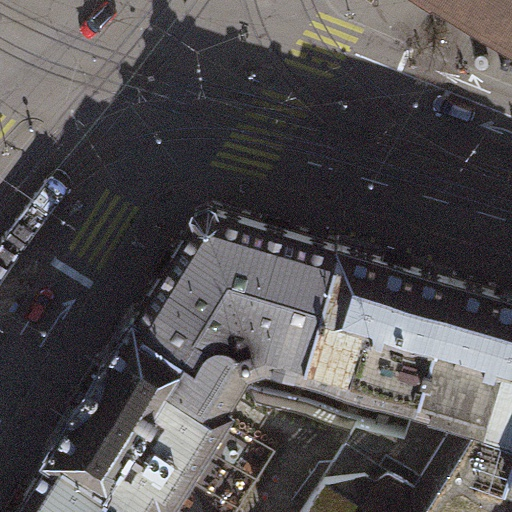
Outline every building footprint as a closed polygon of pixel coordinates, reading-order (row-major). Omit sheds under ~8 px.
[(511,0),(480,0),(511,19),(511,0)] [(302,359),(338,235),(213,193),(193,203),(126,305),(191,348),(208,320),(237,331),(246,354),(264,346),(302,359)] [(417,392),(453,268),(338,235),(302,359),(417,392)] [(511,419),(511,284),(453,268),(417,392),(511,419)] [(191,348),(126,305),(100,352),(28,469),(1,511),(294,511),(358,413),(237,375),(246,354),(237,331),(208,320),(191,348)] [(511,511),(511,419),(417,392),(406,426),(358,413),(294,511),(511,511)]
